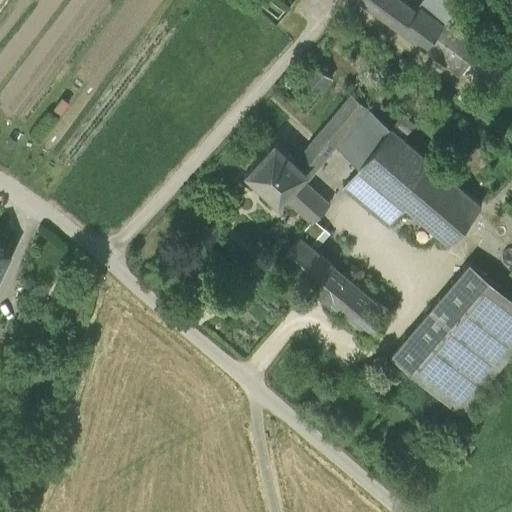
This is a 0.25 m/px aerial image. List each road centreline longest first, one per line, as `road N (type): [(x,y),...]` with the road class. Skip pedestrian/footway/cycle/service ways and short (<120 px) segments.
road 1 (unclassified): [(0,181),(34,197),(415,511)]
road 2 (track): [(269,389),(286,511)]
